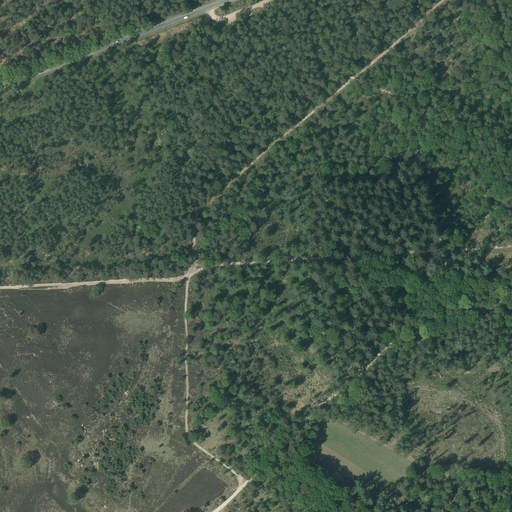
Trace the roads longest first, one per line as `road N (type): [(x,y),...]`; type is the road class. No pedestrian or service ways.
road 1 (track): [(190,274),(223,264),(511,246)]
road 2 (track): [(449,304),(405,333),(245,482)]
road 3 (tertiary): [(0,87),(227,0)]
road 4 (track): [(245,482),(188,437),(187,275)]
road 5 (track): [(187,275),(0,288)]
road 6 (track): [(442,0),(342,87)]
